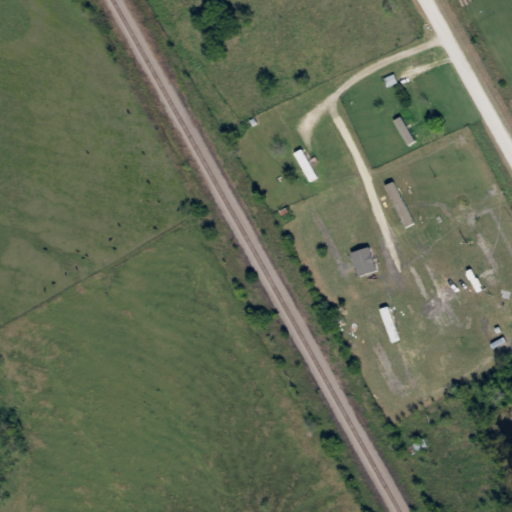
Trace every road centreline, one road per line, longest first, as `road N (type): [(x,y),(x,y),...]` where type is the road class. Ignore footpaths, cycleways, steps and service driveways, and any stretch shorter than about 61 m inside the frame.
road 1 (tertiary): [(511,155),(424,0)]
road 2 (residential): [(445,37),(361,71),(309,127)]
